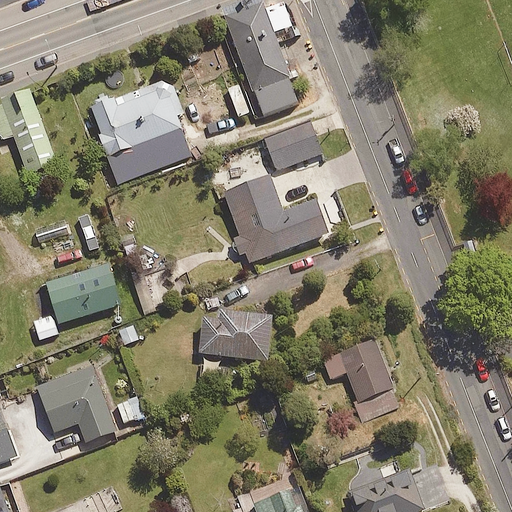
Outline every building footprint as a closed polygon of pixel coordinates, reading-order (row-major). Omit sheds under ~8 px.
[(301,104),(264,1),(227,14),(264,118),(301,104)] [(189,127),(174,81),(93,108),(111,158),(136,150),(140,161),(188,144),(183,129),(189,127)] [(26,127),(17,101),(0,107),(0,130),(4,142),(16,137),(29,176),(59,165),(43,121),(26,127)] [(324,156),(313,125),(268,141),(279,172),(324,156)] [(287,215),(275,180),(228,196),(243,238),(234,242),(239,257),(248,254),(251,264),(331,236),(320,203),(287,215)] [(124,306),(112,267),(50,285),(61,325),(124,306)] [(224,315),(223,322),(206,320),(203,357),(273,362),(277,319),(224,315)] [(60,335),(55,320),(36,326),(41,341),(60,335)] [(141,341),(135,327),(120,333),(126,347),(141,341)] [(401,407),(378,343),(326,362),(332,380),(349,374),(360,405),(356,406),(362,421),(401,407)] [(119,434),(95,369),(40,388),(57,435),(82,426),(89,445),(119,434)] [(144,419),(139,400),(120,405),(125,424),(144,419)] [(0,464),(19,458),(9,431),(0,434),(0,464)] [(427,511),(414,472),(355,492),(362,511),(427,511)] [(310,511),(302,490),(256,507),(258,511),(310,511)] [(14,511),(7,491),(0,493),(0,511),(14,511)]
